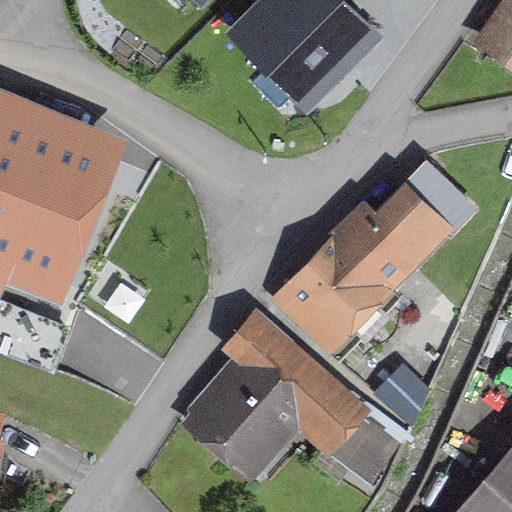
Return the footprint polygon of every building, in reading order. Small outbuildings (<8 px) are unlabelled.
[(376,35),(340,0),(265,0),(233,33),(305,105),(376,35)] [(511,0),(506,0),(487,29),(511,45),(511,0)] [(0,299),(0,247),(53,268),(97,153),(0,115),(0,349),(47,367),(64,324),(0,299)] [(433,162),(408,188),(445,225),(452,232),(477,206),(433,162)] [(337,333),(445,225),(408,188),(375,221),(364,211),(290,286),(337,333)] [(370,488),(385,472),(398,445),(264,323),(241,348),(256,361),(203,418),(251,462),(302,406),(324,425),(315,434),(370,488)] [(511,511),(511,460),(468,511),(511,511)]
